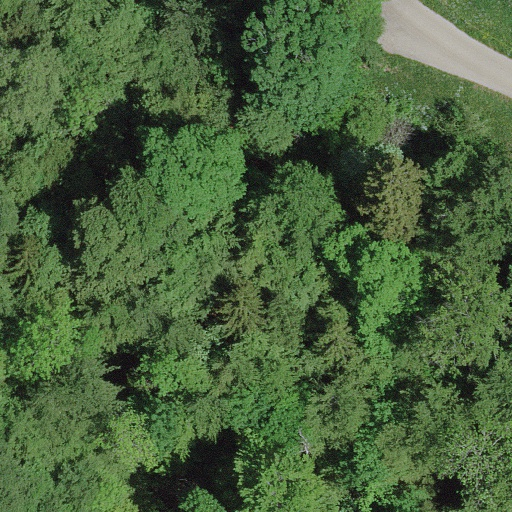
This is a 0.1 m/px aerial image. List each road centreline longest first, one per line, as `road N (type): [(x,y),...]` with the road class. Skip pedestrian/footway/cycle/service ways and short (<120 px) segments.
road 1 (trunk): [(0,221),(375,0)]
road 2 (unclassified): [(511,68),(389,0)]
